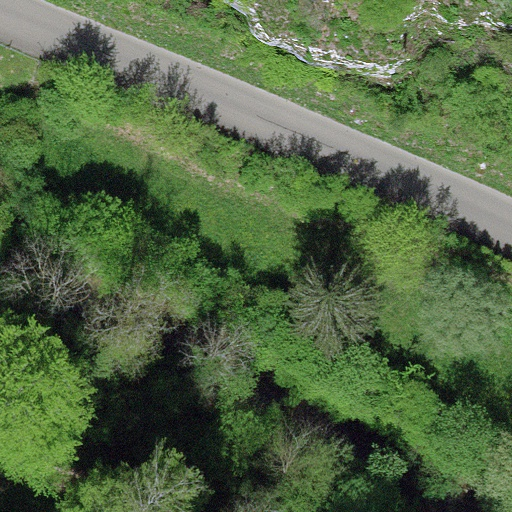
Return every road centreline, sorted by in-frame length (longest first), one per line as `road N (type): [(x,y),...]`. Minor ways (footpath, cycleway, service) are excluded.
road 1 (tertiary): [(0,10),(511,226)]
road 2 (track): [(160,511),(0,457)]
